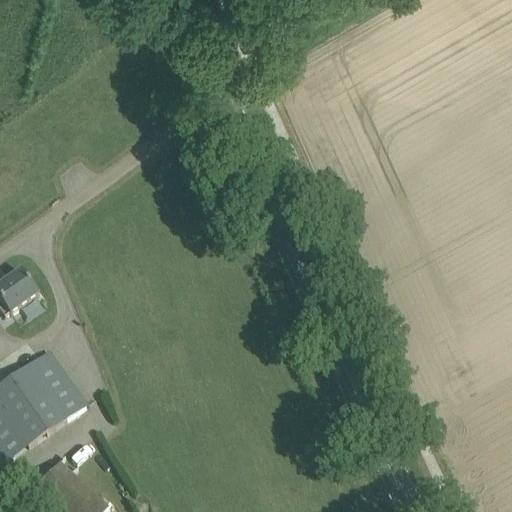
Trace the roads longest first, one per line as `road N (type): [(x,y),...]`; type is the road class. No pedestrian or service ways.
road 1 (primary): [(409,511),(176,0)]
road 2 (track): [(0,256),(221,99)]
road 3 (track): [(68,358),(42,225)]
